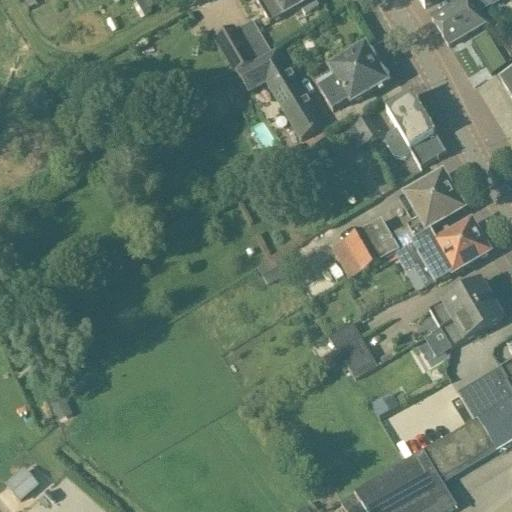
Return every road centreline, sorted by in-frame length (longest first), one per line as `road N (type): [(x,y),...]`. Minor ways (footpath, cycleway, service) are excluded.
road 1 (secondary): [(511,223),(390,0)]
road 2 (unknown): [(511,249),(465,280),(363,323)]
